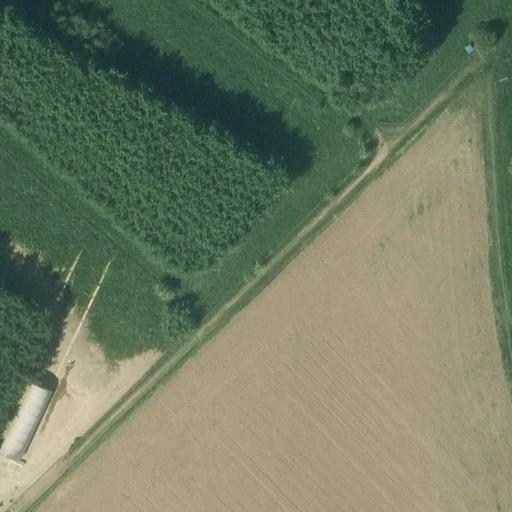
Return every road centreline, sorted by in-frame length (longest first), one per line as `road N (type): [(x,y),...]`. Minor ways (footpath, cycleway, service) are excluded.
road 1 (track): [(500,67),(47,511)]
road 2 (track): [(408,155),(213,0)]
